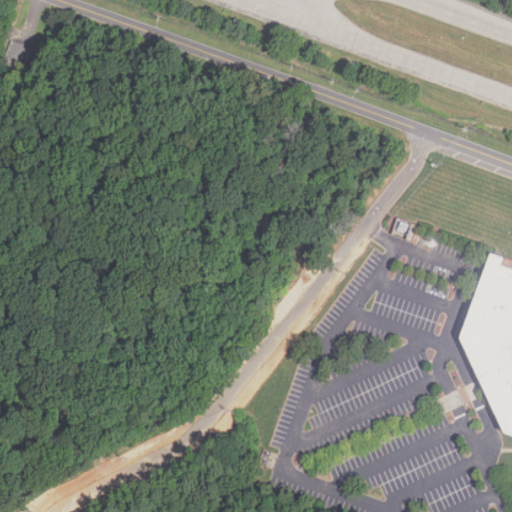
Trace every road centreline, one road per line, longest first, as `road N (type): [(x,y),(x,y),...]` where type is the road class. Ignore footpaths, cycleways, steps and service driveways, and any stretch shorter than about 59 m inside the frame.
road 1 (residential): [(422,133),(413,169),(212,417),(170,453),(58,511)]
road 2 (tertiary): [(511,166),(55,0)]
road 3 (trunk): [(294,20),(511,97)]
